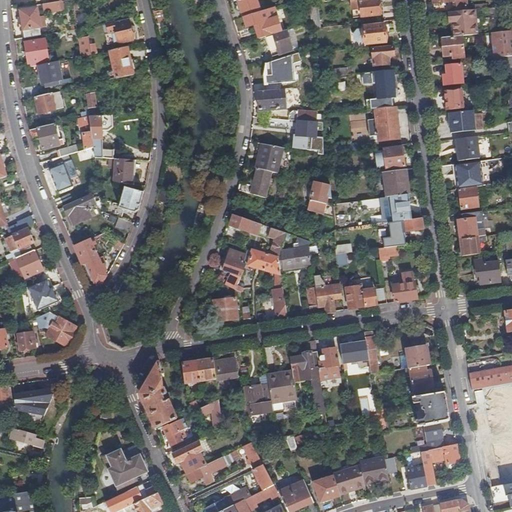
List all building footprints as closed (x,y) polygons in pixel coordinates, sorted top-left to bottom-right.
[(238,0),(244,17),(261,11),(257,0),(238,0)] [(301,0),(302,9),(310,8),(310,3),(309,0),(301,0)] [(351,0),(353,9),(361,8),(362,17),(380,15),(380,13),(381,13),(380,7),(379,7),(378,0),(367,0),(360,1),(360,0),(351,0)] [(60,1),(43,4),(44,12),(61,10),(60,1)] [(312,28),(321,27),(318,2),(310,3),(310,8),(312,21),(312,28)] [(20,10),(24,38),(41,35),(39,27),(41,27),(37,8),(20,10)] [(453,22),(454,36),(462,35),(467,35),(478,34),(475,9),(449,12),(450,22),(453,22)] [(261,11),(244,17),(247,27),(255,24),(259,38),(265,36),(273,34),(270,22),(265,24),(261,11)] [(114,20),(107,22),(109,33),(111,32),(116,31),(118,41),(118,42),(133,39),(129,19),(114,23),(114,20)] [(361,26),(362,29),(362,33),(359,34),(360,38),(362,37),(363,42),(363,44),(387,42),(385,24),(361,26)] [(287,31),(287,29),(273,34),(265,36),(268,45),(272,51),(274,51),(275,55),(293,49),(293,48),(287,31)] [(511,29),(509,30),(492,32),(496,57),(510,55),(511,55),(511,29)] [(454,36),(442,38),(444,56),(454,54),(454,58),(465,57),(462,35),(454,36)] [(89,37),(79,39),(81,56),(96,53),(95,45),(90,46),(89,37)] [(44,39),(25,43),(28,63),(47,60),(44,39)] [(127,46),(109,50),(115,78),(133,74),(127,46)] [(394,47),(372,49),(374,65),(388,64),(387,56),(395,55),(394,47)] [(297,78),(293,63),(303,61),(301,53),(265,62),(271,85),(297,78)] [(38,66),(41,78),(42,84),(43,84),(44,88),(52,86),(52,85),(56,84),(55,81),(62,80),(58,61),(38,66)] [(463,82),(461,64),(447,66),(448,75),(444,75),(445,84),(463,82)] [(339,75),(349,74),(348,67),(338,68),(339,75)] [(380,109),(396,107),(395,97),(396,97),(395,87),(390,88),(389,80),(376,81),(378,99),(379,99),(380,109)] [(286,108),(284,89),(259,91),(259,110),(286,108)] [(462,90),(445,92),(447,109),(464,107),(462,90)] [(60,91),(36,97),(39,113),(64,107),(60,91)] [(98,92),(88,93),(89,108),(99,107),(98,92)] [(380,109),(375,109),(376,118),(368,119),(370,136),(378,135),(379,141),(400,139),(397,107),(396,107),(380,109)] [(290,114),(289,119),(323,121),(323,115),(323,114),(318,114),(318,111),(293,110),(290,114)] [(364,121),(363,110),(355,111),(356,122),(364,121)] [(451,132),(475,130),(473,110),(449,112),(451,132)] [(110,128),(109,115),(99,115),(92,116),(90,116),(92,131),(94,147),(95,157),(109,158),(110,149),(102,148),(102,130),(105,130),(110,128)] [(318,150),(318,153),(325,154),(324,147),(323,132),(323,121),(289,119),(268,118),(268,126),(286,128),(286,129),(301,130),(300,134),(298,134),(296,148),(318,150)] [(55,127),(55,124),(30,130),(32,137),(36,136),(37,142),(41,141),(43,148),(64,143),(61,133),(59,133),(58,126),(55,127)] [(92,131),(84,133),(85,149),(94,147),(92,131)] [(458,160),(479,157),(476,136),(455,139),(458,160)] [(261,143),(255,168),(257,168),(272,172),(277,173),(283,147),(261,143)] [(357,143),(324,147),(325,154),(327,154),(357,150),(357,143)] [(67,154),(78,151),(76,144),(59,150),(60,156),(67,154)] [(405,166),(402,145),(383,147),(383,150),(376,151),(378,167),(386,166),(386,168),(405,166)] [(64,163),(70,160),(67,154),(60,156),(51,159),(54,166),(49,168),(55,184),(70,178),(64,163)] [(116,158),(115,181),(132,184),(134,160),(116,158)] [(455,164),(458,189),(481,186),(483,186),(480,161),(455,164)] [(272,172),(257,168),(253,186),(240,182),(238,190),(268,198),(271,186),(268,185),(272,172)] [(390,196),(409,194),(406,169),(384,172),(388,197),(390,196)] [(70,178),(55,184),(58,191),(72,185),(70,178)] [(294,206),(324,214),(328,197),(332,198),(330,185),(315,181),(309,207),(295,202),(294,206)] [(136,211),(139,210),(144,192),(125,186),(119,207),(125,209),(136,211)] [(481,186),(458,189),(461,209),(479,206),(477,195),(482,194),(481,190),(481,186)] [(95,203),(91,194),(64,207),(68,215),(69,215),(74,225),(91,217),(86,206),(95,203)] [(392,213),(393,221),(412,219),(411,213),(409,199),(409,194),(390,196),(391,205),(392,213)] [(122,218),(125,209),(119,207),(110,204),(107,213),(119,217),(122,218)] [(458,221),(460,239),(478,237),(485,236),(484,228),(480,229),(479,226),(477,227),(475,212),(459,214),(460,220),(458,221)] [(36,222),(33,214),(17,221),(19,226),(17,227),(18,229),(36,222)] [(258,234),(261,224),(233,215),(230,225),(258,234)] [(122,218),(119,217),(116,226),(129,231),(133,222),(122,218)] [(388,222),(391,247),(395,246),(406,245),(404,231),(423,229),(422,217),(412,219),(393,221),(388,222)] [(254,246),(253,250),(278,258),(284,239),(286,232),(272,227),(269,236),(275,238),(271,252),(254,246)] [(12,251),(15,258),(17,257),(33,250),(30,243),(33,242),(27,228),(5,238),(11,251),(12,251)] [(106,232),(99,235),(101,240),(101,241),(107,244),(109,242),(121,250),(125,243),(106,232)] [(478,237),(460,239),(462,256),(480,253),(478,237)] [(86,263),(94,282),(103,282),(107,274),(106,271),(107,270),(106,268),(108,267),(105,261),(102,262),(94,245),(97,243),(95,241),(93,242),(91,238),(74,245),(83,265),(86,263)] [(350,244),(336,246),(336,254),(346,253),(351,252),(350,244)] [(33,250),(17,257),(25,277),(43,269),(45,272),(56,267),(46,245),(33,250)] [(279,266),(280,274),(286,274),(285,268),(311,264),(308,245),(281,249),(283,263),(279,266)] [(396,251),(395,246),(391,247),(379,248),(381,261),(388,260),(388,258),(389,258),(388,252),(396,251)] [(233,273),(228,285),(235,289),(239,281),(242,275),(243,272),(245,264),(243,263),(245,255),(230,249),(223,269),(233,273)] [(279,266),(278,258),(253,250),(252,250),(248,265),(276,273),(275,289),(273,289),(277,316),(287,315),(280,274),(279,266)] [(348,264),(346,253),(336,254),(338,266),(348,264)] [(481,285),(501,282),(498,262),(485,264),(485,260),(475,261),(477,273),(480,273),(481,285)] [(392,280),(395,302),(417,298),(414,273),(402,275),(402,278),(392,280)] [(32,296),(29,297),(35,311),(59,300),(55,292),(53,293),(51,287),(47,279),(27,287),(32,296)] [(235,289),(241,292),(242,292),(246,284),(239,281),(235,289)] [(332,285),(315,287),(318,305),(318,307),(326,306),(326,312),(336,311),(334,299),(342,298),(342,295),(340,283),(332,285)] [(346,288),(349,308),(377,304),(375,288),(363,290),(362,286),(346,288)] [(318,305),(315,287),(307,288),(309,306),(318,305)] [(202,298),(196,308),(203,312),(209,301),(202,297),(202,298)] [(236,298),(213,300),(216,321),(238,319),(236,298)] [(249,306),(242,307),(244,324),(252,323),(249,306)] [(36,318),(39,329),(45,327),(44,323),(48,322),(52,324),(46,334),(67,347),(78,327),(50,311),(36,318)] [(6,329),(0,329),(0,347),(8,347),(6,329)] [(372,374),(380,373),(373,330),(365,332),(366,341),(369,360),(372,374)] [(20,350),(34,348),(32,340),(35,339),(34,331),(17,334),(20,350)] [(407,349),(408,354),(410,368),(427,365),(431,364),(428,346),(427,346),(425,337),(413,339),(414,348),(407,349)] [(369,360),(366,341),(343,344),(343,345),(341,345),(344,364),(369,360)] [(319,370),(321,380),(341,377),(336,348),(323,350),(324,355),(321,356),(320,357),(320,360),(322,361),(319,361),(320,370),(319,370)] [(317,414),(325,413),(321,380),(319,370),(320,370),(319,361),(318,351),(310,353),(303,354),(303,356),(291,358),(294,372),(295,381),(306,379),(306,381),(311,380),(311,378),(312,378),(317,414)] [(235,358),(214,362),(216,378),(218,389),(228,387),(226,378),(226,376),(229,375),(229,378),(238,377),(235,358)] [(197,361),(200,380),(216,378),(214,362),(214,359),(197,361)] [(183,364),(185,382),(200,380),(197,361),(183,364)] [(163,388),(160,362),(159,362),(140,393),(155,428),(164,424),(173,420),(177,419),(168,399),(164,401),(162,395),(166,393),(163,388)] [(410,368),(413,383),(433,380),(431,371),(428,371),(427,365),(410,368)] [(511,367),(470,375),(473,390),(475,390),(477,405),(485,403),(487,412),(497,410),(511,408),(511,407),(511,367)] [(272,403),(298,398),(295,381),(294,372),(282,374),(283,376),(268,378),(269,384),(272,403)] [(413,383),(415,398),(432,395),(431,389),(434,388),(433,380),(413,383)] [(272,403),(269,384),(243,387),(245,401),(250,401),(251,405),(246,406),(247,416),(273,412),(272,403)] [(0,386),(0,406),(13,405),(10,385),(0,386)] [(14,394),(17,410),(47,406),(44,389),(14,394)] [(418,421),(419,427),(421,426),(440,422),(450,420),(445,393),(432,395),(415,398),(414,398),(415,404),(421,403),(423,410),(426,412),(427,417),(425,420),(418,421)] [(219,399),(199,408),(203,415),(212,411),(214,426),(223,425),(219,399)] [(193,411),(199,408),(196,401),(189,404),(193,411)] [(383,406),(377,407),(378,419),(381,430),(384,430),(383,428),(387,427),(383,406)] [(500,430),(497,410),(487,412),(477,414),(480,434),(500,430)] [(173,420),(164,424),(165,427),(163,428),(171,445),(183,440),(173,420)] [(412,448),(413,454),(415,454),(422,452),(445,447),(443,438),(444,438),(440,422),(421,426),(422,430),(425,429),(427,441),(428,441),(429,445),(412,448)] [(16,429),(15,429),(12,439),(42,448),(44,441),(36,438),(37,435),(16,429)] [(325,447),(320,430),(312,432),(312,433),(298,437),(300,444),(313,440),(313,441),(316,440),(319,449),(325,447)] [(292,451),(299,449),(295,434),(288,436),(292,451)] [(241,444),(243,447),(252,444),(251,439),(241,444)] [(187,474),(206,465),(200,452),(203,450),(199,442),(173,454),(177,463),(181,461),(187,474)] [(511,463),(511,443),(489,448),(493,467),(511,463)] [(243,447),(253,470),(263,465),(252,444),(243,447)] [(147,471),(135,445),(122,451),(121,449),(107,455),(106,453),(103,455),(118,488),(129,484),(127,480),(147,471)] [(428,487),(436,485),(432,463),(447,460),(448,465),(461,462),(458,445),(445,447),(422,452),(423,458),(424,464),(428,487)] [(206,465),(187,474),(191,482),(202,477),(206,485),(214,481),(210,473),(226,466),(222,457),(206,465)] [(361,465),(365,484),(390,479),(389,474),(386,459),(386,457),(361,462),(361,465)] [(398,472),(395,458),(389,459),(386,459),(389,474),(398,472)] [(408,470),(412,490),(428,487),(424,464),(420,465),(420,468),(408,470)] [(263,465),(253,470),(264,490),(274,485),(263,465)] [(335,477),(341,495),(350,492),(350,490),(365,484),(361,465),(334,474),(335,477)] [(511,473),(489,478),(491,488),(502,486),(511,483),(511,473)] [(108,474),(103,475),(106,485),(112,484),(108,474)] [(341,495),(335,477),(315,483),(321,500),(330,497),(331,498),(341,495)] [(280,497),(288,511),(291,511),(314,502),(304,481),(278,493),(280,497)] [(511,483),(502,486),(506,509),(511,507),(511,483)] [(245,500),(251,511),(258,508),(256,504),(270,497),(272,501),(280,497),(278,493),(274,485),(264,490),(252,496),(245,500)] [(163,504),(154,486),(139,493),(142,500),(128,506),(130,511),(150,511),(150,510),(163,504)] [(252,496),(247,487),(224,499),(224,498),(213,503),(212,503),(204,507),(206,511),(219,511),(245,500),(252,496)] [(0,496),(0,511),(30,511),(37,511),(35,491),(0,496)] [(129,491),(116,497),(119,505),(133,499),(129,491)] [(219,511),(251,511),(245,500),(219,511)] [(440,504),(442,511),(470,511),(469,505),(462,500),(440,504)] [(80,505),(83,511),(92,507),(90,502),(85,504),(80,505)]
